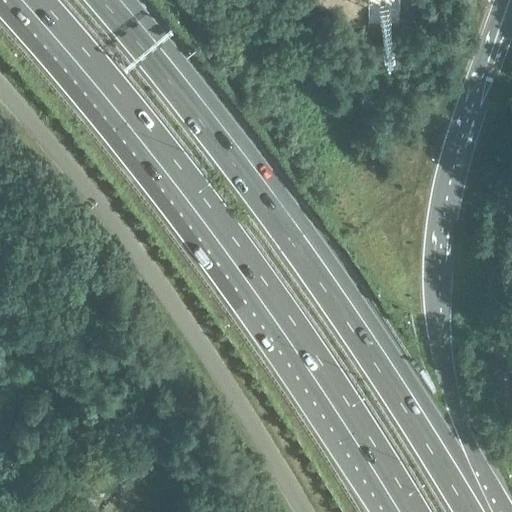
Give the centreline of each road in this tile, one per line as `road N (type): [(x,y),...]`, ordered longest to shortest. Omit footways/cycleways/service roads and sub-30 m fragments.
road 1 (motorway): [(28,0),(221,235),(404,511)]
road 2 (motorway): [(474,511),(332,285),(112,0)]
road 3 (motorway): [(491,511),(445,377),(438,252),(453,163),(509,0)]
road 4 (unclassified): [(307,511),(167,295),(0,82)]
